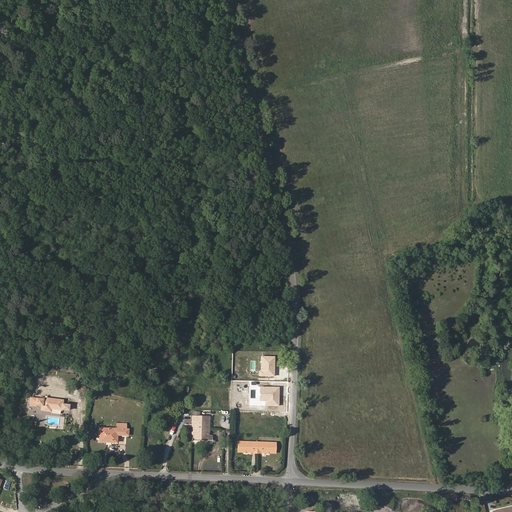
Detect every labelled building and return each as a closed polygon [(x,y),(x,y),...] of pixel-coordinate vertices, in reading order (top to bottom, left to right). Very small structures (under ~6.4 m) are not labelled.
[(42,365),(41,375),(72,378),(72,374),(72,368),(64,367),(63,371),(57,371),(58,367),(42,365)] [(69,405),(63,404),(63,400),(43,397),(43,399),(37,398),(36,404),(42,405),(41,410),(50,411),(50,408),(62,410),(62,409),(68,410),(69,405)] [(192,440),(212,441),(212,438),(209,437),(209,416),(200,416),(200,412),(193,412),(193,416),(192,440)] [(117,442),(117,435),(128,435),(128,429),(126,429),(126,424),(118,424),(117,429),(100,428),(99,439),(112,440),(111,442),(117,442)] [(257,452),(257,442),(238,442),(238,452),(257,452)] [(275,453),(276,443),(257,442),(257,452),(275,453)]
